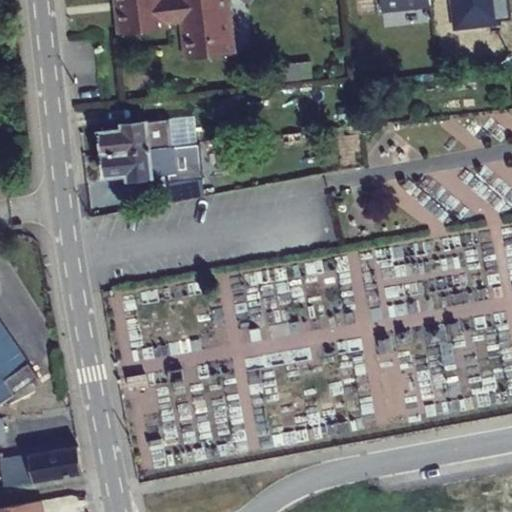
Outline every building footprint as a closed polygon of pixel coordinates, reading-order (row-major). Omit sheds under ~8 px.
[(190,15),(195,53),(221,50),(219,35),(241,32),(237,0),(124,0),(128,29),(177,23),(176,17),(190,15)] [(219,35),(221,50),(243,47),(241,32),(219,35)] [(106,125),(108,148),(182,140),(179,113),(130,118),(130,123),(106,125)] [(291,129),(293,138),(311,135),(310,126),(291,129)] [(108,148),(111,170),(135,168),(135,172),(177,168),(176,156),(175,149),(181,148),(209,145),(208,138),(182,140),(108,148)] [(253,163),(257,182),(268,180),(264,160),(253,163)] [(196,184),(197,193),(218,190),(214,164),(189,168),(191,184),(196,184)] [(0,405),(39,378),(0,319),(0,405)] [(139,378),(141,387),(160,383),(158,375),(139,378)] [(0,431),(15,429),(12,413),(0,415),(0,431)] [(84,441),(8,453),(13,480),(89,467),(84,441)] [(0,511),(49,511),(47,495),(0,502),(0,511)]
